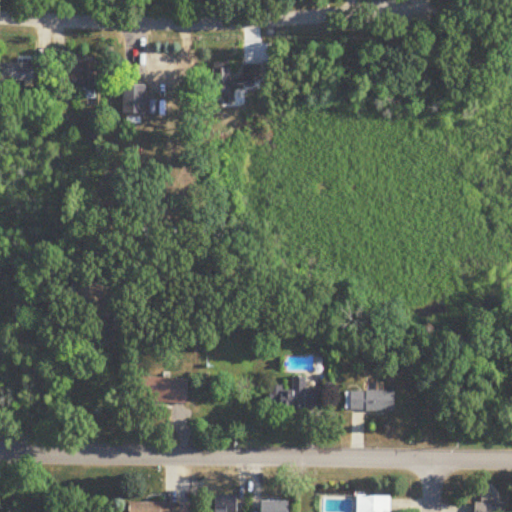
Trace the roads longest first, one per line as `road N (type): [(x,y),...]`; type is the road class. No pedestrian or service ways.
road 1 (residential): [(0,456),(511,460)]
road 2 (residential): [(0,17),(227,24),(443,12)]
